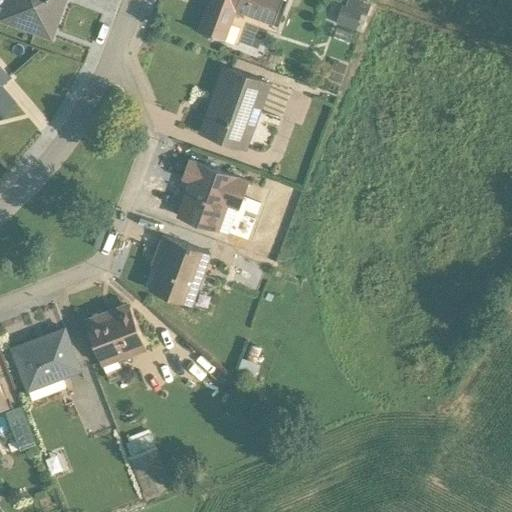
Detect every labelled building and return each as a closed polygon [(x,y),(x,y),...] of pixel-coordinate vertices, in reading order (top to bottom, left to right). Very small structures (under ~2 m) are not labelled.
[(0,0),(0,22),(32,34),(51,40),(57,23),(65,0),(0,0)] [(206,0),(196,30),(233,43),(239,27),(230,24),(234,12),(235,10),(272,24),(280,0),(206,0)] [(358,29),(366,0),(344,0),(338,23),(358,29)] [(0,116),(16,103),(1,85),(10,77),(0,64),(0,116)] [(270,83),(223,66),(211,98),(199,131),(246,148),(270,83)] [(187,181),(175,214),(177,216),(218,230),(227,205),(238,209),(248,178),(188,157),(180,178),(187,181)] [(148,265),(155,267),(147,288),(192,304),(211,252),(160,233),(148,265)] [(127,301),(83,318),(102,365),(102,364),(108,378),(122,372),(117,359),(146,348),(127,301)] [(64,325),(9,346),(26,391),(82,370),(64,325)] [(0,409),(9,406),(0,383),(0,409)] [(2,447),(5,454),(35,442),(20,404),(4,410),(16,441),(2,447)]
